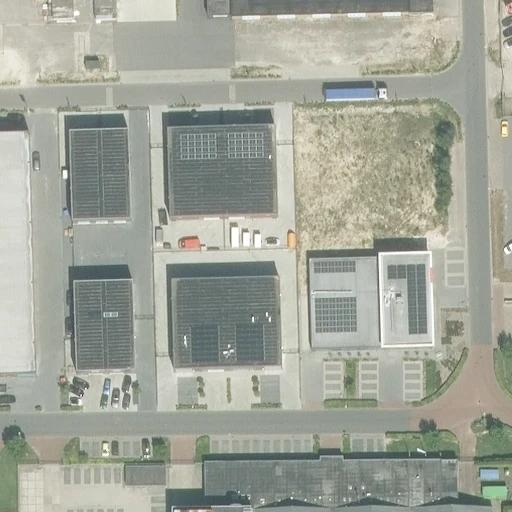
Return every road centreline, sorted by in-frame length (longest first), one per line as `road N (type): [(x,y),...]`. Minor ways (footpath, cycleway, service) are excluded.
road 1 (unclassified): [(0,425),(184,417),(475,422)]
road 2 (unclassified): [(475,422),(474,0)]
